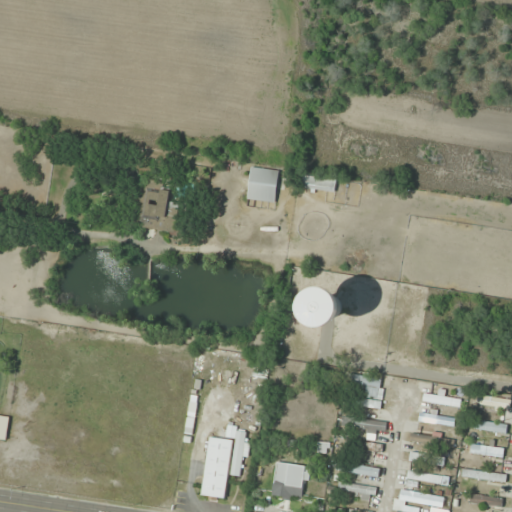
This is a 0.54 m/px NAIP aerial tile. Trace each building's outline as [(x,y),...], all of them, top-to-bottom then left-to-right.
[(281,171),(252,167),(248,199),(276,204),(281,171)] [(335,192),(336,179),(304,176),(303,188),(335,192)] [(183,234),(187,191),(144,187),(139,229),(183,234)] [(349,325),(349,290),(313,290),(313,325),(349,325)] [(380,397),(380,377),(355,378),(355,385),(367,385),(368,397),(380,397)] [(186,433),(193,434),(198,397),(191,395),(186,433)] [(382,399),(355,399),(355,408),(381,408),(382,399)] [(455,426),(456,417),(420,413),(419,421),(455,426)] [(0,438),(7,440),(9,417),(0,415),(0,438)] [(387,426),(344,415),(341,425),(384,436),(387,426)] [(506,433),(507,424),(476,421),(475,431),(506,433)] [(410,441),(454,448),(455,440),(411,433),(410,441)] [(227,499),(233,440),(209,437),(203,496),(227,499)] [(510,449),(466,441),(464,451),(508,459),(510,449)] [(382,442),(343,442),(343,451),(382,451),(382,442)] [(419,459),(444,468),(447,459),(422,450),(419,459)] [(378,479),(380,470),(338,461),(337,470),(378,479)] [(310,465),(287,464),(286,473),(275,473),(274,497),(309,498),(310,465)] [(408,477),(441,485),(443,477),(410,469),(408,477)] [(507,474),(463,470),(462,479),(506,483),(507,474)] [(401,511),(404,500),(441,506),(442,497),(400,491),(396,511),(401,511)]
